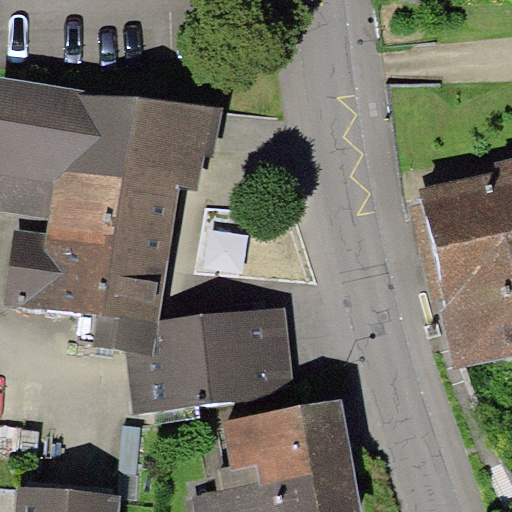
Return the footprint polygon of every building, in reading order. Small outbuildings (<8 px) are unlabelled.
[(148,362),(150,324),(167,198),(211,200),(222,117),(0,86),(0,210),(36,216),(33,239),(4,235),(0,254),(0,298),(81,317),(66,346),(121,361),(148,362)] [(511,143),(401,167),(442,368),(511,353),(511,143)] [(294,391),(280,316),(150,324),(148,362),(121,361),(127,418),(294,391)] [(351,511),(331,398),(204,421),(217,496),(190,501),(192,511),(351,511)] [(5,511),(111,511),(112,503),(7,494),(5,511)]
